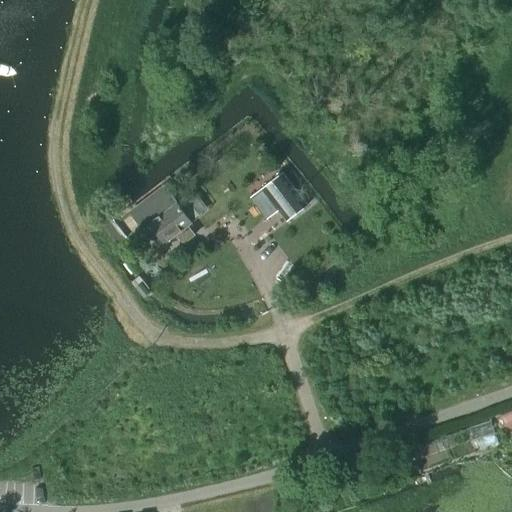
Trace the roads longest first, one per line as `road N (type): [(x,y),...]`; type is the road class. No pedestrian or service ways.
road 1 (unclassified): [(511,392),(275,474),(189,496),(68,511)]
road 2 (track): [(286,333),(230,342),(157,336),(119,295)]
